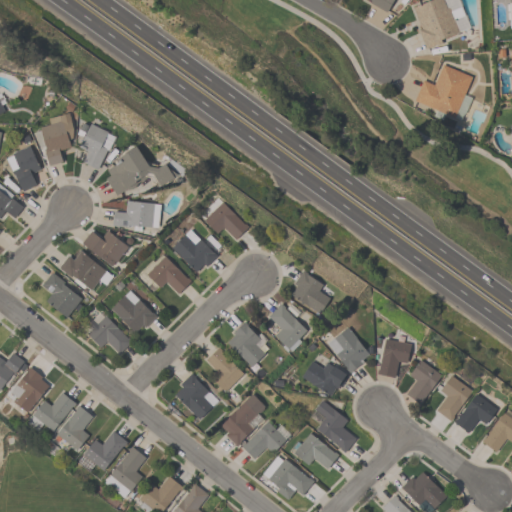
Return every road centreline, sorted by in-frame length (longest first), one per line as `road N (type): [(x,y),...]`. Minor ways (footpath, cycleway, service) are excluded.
road 1 (trunk): [(60,0),(511,332)]
road 2 (trunk): [(511,306),(96,0)]
road 3 (residential): [(0,296),(268,511)]
road 4 (residential): [(329,511),(405,434),(493,493)]
road 5 (residential): [(120,395),(252,272)]
